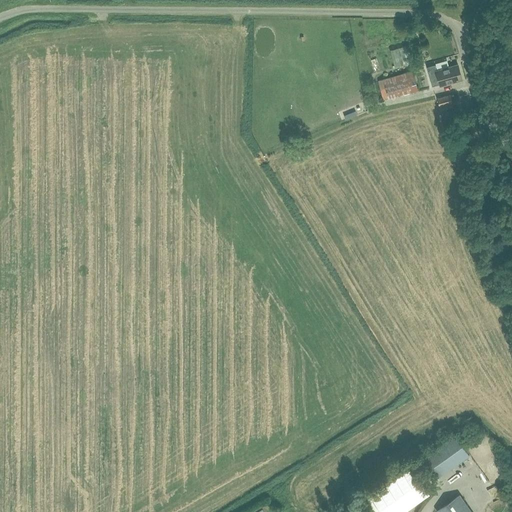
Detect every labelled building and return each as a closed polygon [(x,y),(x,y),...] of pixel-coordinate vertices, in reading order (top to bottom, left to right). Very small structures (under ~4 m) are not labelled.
[(413,62),(408,43),(392,48),(398,67),(413,62)] [(440,84),(441,86),(462,80),(458,65),(437,71),(435,65),(427,67),(432,86),(440,84)] [(413,71),(378,81),(383,99),(388,97),(389,99),(419,90),(413,71)] [(454,107),(451,95),(437,98),(440,110),(454,107)] [(466,106),(445,112),(447,118),(468,112),(466,106)] [(455,435),(423,458),(436,479),(469,456),(455,435)] [(471,511),(459,495),(436,511),(471,511)] [(361,502),(352,507),(355,511),(364,511),(366,511),(361,502)]
